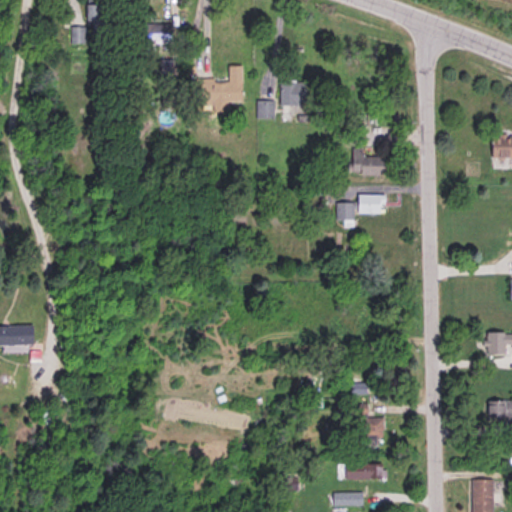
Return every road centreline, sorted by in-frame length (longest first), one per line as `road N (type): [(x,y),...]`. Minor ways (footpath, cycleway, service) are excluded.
road 1 (residential): [(425,26),(436,511)]
road 2 (residential): [(363,0),(511,56)]
